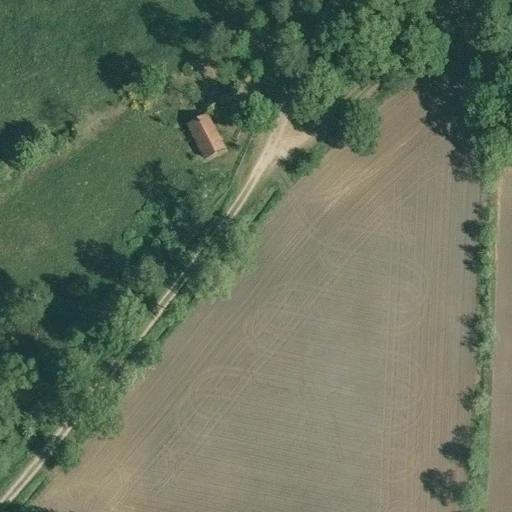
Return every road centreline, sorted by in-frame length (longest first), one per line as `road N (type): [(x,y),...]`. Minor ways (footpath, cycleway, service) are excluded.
road 1 (track): [(0,509),(219,230),(274,145)]
road 2 (track): [(274,145),(449,0)]
road 3 (track): [(274,145),(331,0)]
